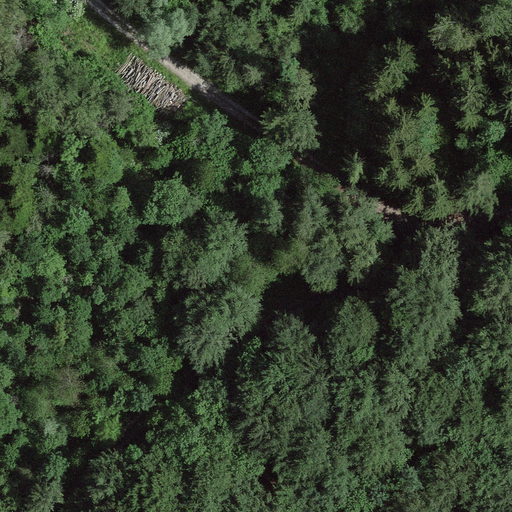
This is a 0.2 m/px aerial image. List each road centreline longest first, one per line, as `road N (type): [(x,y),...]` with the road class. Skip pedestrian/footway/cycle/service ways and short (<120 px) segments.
road 1 (track): [(511,211),(439,236),(313,300),(163,395),(62,511)]
road 2 (track): [(96,0),(189,76),(439,236)]
